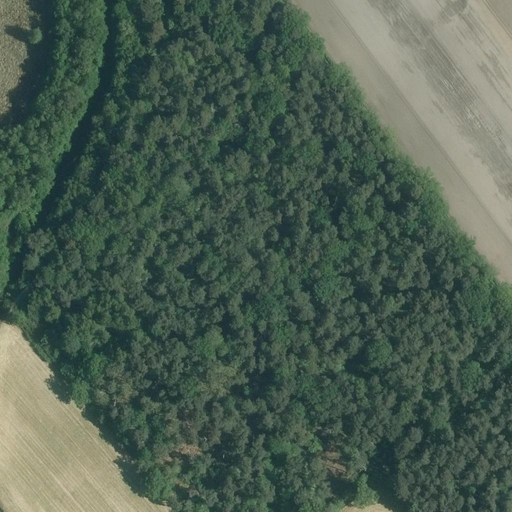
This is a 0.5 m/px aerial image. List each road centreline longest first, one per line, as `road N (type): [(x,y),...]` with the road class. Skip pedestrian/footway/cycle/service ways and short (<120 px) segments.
road 1 (track): [(511,370),(398,464),(374,466),(158,187)]
road 2 (track): [(255,0),(511,342)]
road 3 (track): [(308,71),(32,283),(0,332)]
road 4 (track): [(116,0),(106,89),(14,284),(12,308)]
road 5 (track): [(260,321),(409,205)]
